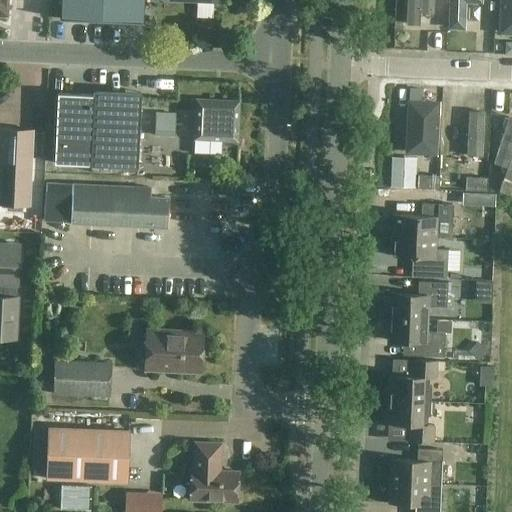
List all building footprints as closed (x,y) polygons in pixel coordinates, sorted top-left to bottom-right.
[(61,0),(61,18),(59,18),(59,19),(143,22),(143,21),(142,21),(142,0),(61,0)] [(406,0),(406,29),(420,30),(420,15),(433,15),(433,0),(406,0)] [(447,0),(447,31),(465,31),(465,0),(447,0)] [(511,0),(499,0),(498,35),(511,36),(511,0)] [(54,163),(90,165),(137,167),(141,92),(93,90),(92,95),(57,93),(54,163)] [(196,99),(194,139),(194,154),(221,155),(222,146),(237,147),(239,101),(196,99)] [(438,102),(404,100),(402,155),(435,157),(438,102)] [(155,113),(154,131),(161,131),(160,140),(174,141),(176,114),(155,113)] [(468,113),(466,172),(479,172),(482,114),(468,113)] [(511,117),(508,116),(493,168),(511,174),(511,117)] [(0,134),(0,203),(29,205),(33,130),(1,128),(0,135),(0,134)] [(411,158),(398,158),(392,157),(391,186),(409,187),(411,160),(411,158)] [(435,176),(417,176),(417,188),(439,189),(439,177),(435,176)] [(483,178),(465,178),(465,190),(487,191),(487,179),(483,178)] [(511,183),(502,180),(499,193),(511,196),(511,183)] [(72,184),(70,223),(168,227),(169,198),(151,197),(151,187),(72,184)] [(437,238),(437,224),(449,225),(450,205),(422,204),(421,216),(392,215),(392,218),(395,218),(394,235),(391,235),(391,236),(437,238)] [(436,248),(437,238),(391,236),(391,237),(394,237),(393,257),(419,258),(418,278),(447,279),(448,249),(436,248)] [(0,338),(15,339),(17,297),(16,297),(17,285),(18,285),(20,245),(0,243),(0,338)] [(71,281),(69,263),(51,265),(53,283),(71,281)] [(390,318),(427,320),(427,307),(446,308),(447,283),(418,282),(418,295),(391,294),(390,318)] [(427,320),(390,318),(389,342),(415,343),(415,357),(444,358),(445,332),(426,332),(427,320)] [(147,330),(145,369),(169,370),(169,363),(201,365),(203,332),(147,330)] [(111,363),(55,360),(53,393),(109,396),(111,363)] [(387,376),(386,400),(431,402),(431,386),(428,386),(428,378),(436,379),(437,361),(410,360),(410,377),(387,376)] [(430,415),(431,402),(386,400),(385,424),(407,425),(407,442),(433,443),(434,425),(426,425),(427,415),(430,415)] [(48,427),(46,478),(126,482),(128,430),(48,427)] [(191,470),(190,500),(237,502),(238,472),(217,471),(218,463),(220,463),(221,444),(195,442),(194,470),(191,470)] [(482,481),(482,459),(471,459),(471,445),(449,445),(449,481),(482,481)] [(389,482),(441,484),(443,450),(418,449),(417,461),(390,460),(389,482)] [(440,511),(441,484),(389,482),(388,504),(415,506),(414,511),(440,511)] [(127,497),(127,511),(166,511),(166,496),(127,497)]
